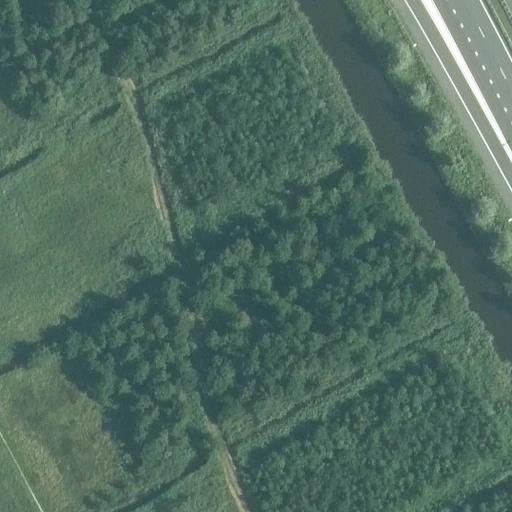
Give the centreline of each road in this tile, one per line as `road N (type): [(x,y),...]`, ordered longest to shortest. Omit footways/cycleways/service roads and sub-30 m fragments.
road 1 (unknown): [(85,0),(151,142),(165,220),(204,344),(212,417),(248,511)]
road 2 (motorway): [(411,0),(511,158)]
road 3 (motorway): [(453,0),(511,124)]
